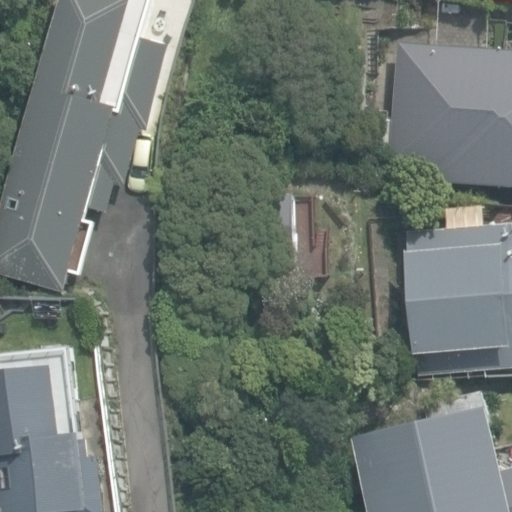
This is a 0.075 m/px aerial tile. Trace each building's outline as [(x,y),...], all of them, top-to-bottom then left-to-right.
[(138,0),(69,0),(0,239),(0,276),(72,297),(99,205),(103,206),(111,177),(121,180),(138,121),(148,124),(172,41),(133,29),(141,1),(138,0)] [(438,184),(511,189),(511,53),(402,46),(397,121),(367,118),(364,169),(393,171),(393,167),(439,170),(438,184)] [(242,196),(244,268),(300,267),(298,195),(242,196)] [(511,224),(417,231),(427,375),(511,369),(511,224)] [(205,335),(206,355),(232,353),(231,333),(205,335)] [(0,511),(105,511),(100,449),(83,450),(72,341),(0,347),(0,511)] [(358,436),(374,511),(511,511),(511,462),(511,463),(499,406),(493,407),(489,392),(434,404),(437,418),(358,436)]
